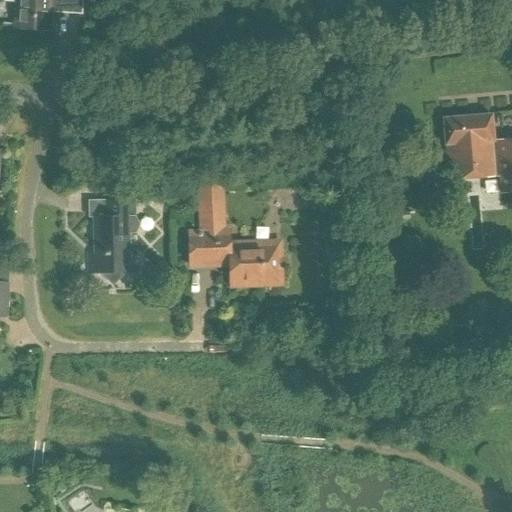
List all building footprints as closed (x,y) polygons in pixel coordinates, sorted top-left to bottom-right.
[(3,0),(3,2),(16,2),(15,27),(49,29),(50,12),(67,13),(68,0),(3,0)] [(511,139),(492,141),(490,115),(443,119),(446,145),(444,145),(447,181),(497,177),(499,193),(511,191),(511,139)] [(225,216),(224,185),(196,186),(197,217),(205,217),(206,233),(187,234),(189,266),(229,264),(230,286),(282,284),(280,242),(230,244),(229,232),(218,232),(218,216),(225,216)] [(139,200),(157,200),(171,200),(171,189),(139,190),(139,200)] [(128,233),(128,218),(134,217),(134,200),(105,201),(105,217),(93,218),(93,253),(87,254),(87,271),(135,270),(135,233),(128,233)]
